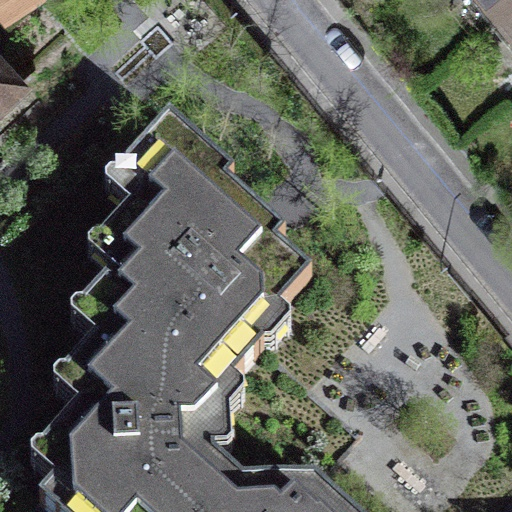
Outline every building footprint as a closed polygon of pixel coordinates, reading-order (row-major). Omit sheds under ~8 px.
[(511,0),(491,0),(503,13),(511,5),(511,0)] [(511,5),(503,13),(511,24),(511,5)] [(0,57),(0,99),(21,80),(6,63),(0,57)] [(97,348),(96,349),(122,349),(193,412),(213,411),(232,415),(238,408),(245,401),(245,392),(236,384),(265,352),(275,353),(292,334),(290,324),(280,315),(312,279),(277,248),(286,238),(257,212),(228,186),(234,179),(169,122),(118,179),(112,178),(106,184),(108,191),(132,212),(101,247),(94,246),(88,252),(90,260),(113,281),(83,315),(76,314),(71,319),(73,326),(97,348)] [(177,511),(185,503),(195,511),(196,511),(229,476),(215,463),(215,457),(227,457),(234,450),(232,415),(213,411),(193,412),(122,349),(96,349),(66,383),(59,382),(54,388),(55,395),(79,416),(43,457),(36,455),(31,462),(32,468),(56,490),(39,509),(41,511),(177,511)] [(177,511),(346,511),(316,485),(243,489),(229,476),(196,511),(195,511),(185,503),(177,511)]
